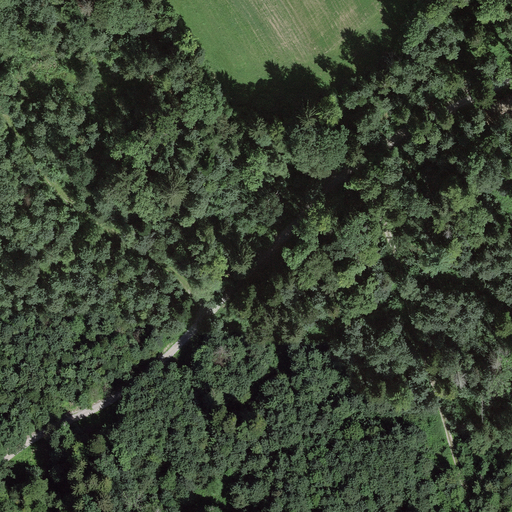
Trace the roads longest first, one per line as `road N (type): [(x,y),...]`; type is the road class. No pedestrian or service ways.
road 1 (track): [(0,462),(39,432),(119,396),(171,353),(355,161),(396,131),(511,76)]
road 2 (track): [(355,161),(378,180),(469,511)]
road 3 (track): [(202,317),(172,261),(117,228),(62,179),(0,92)]
road 4 (track): [(318,196),(335,52)]
